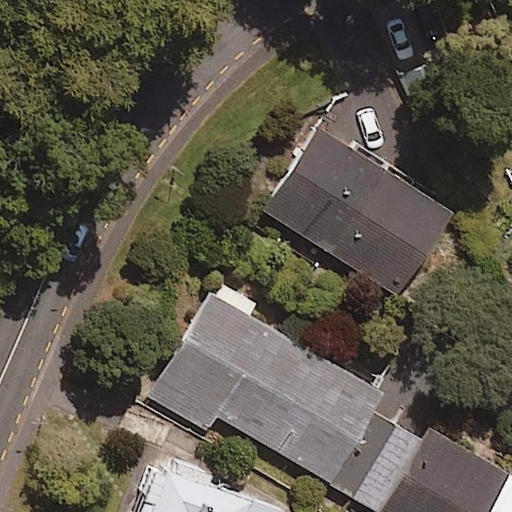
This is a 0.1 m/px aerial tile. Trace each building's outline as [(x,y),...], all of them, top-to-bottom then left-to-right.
[(437,201),(304,116),(253,198),(385,282),(437,201)] [(319,479),(365,401),(375,385),(244,306),(251,295),(219,276),(210,290),(201,285),(139,389),(205,428),(213,415),(319,479)] [(365,401),(319,479),(373,511),(511,511),(511,470),(426,419),(417,433),(365,401)] [(164,424),(123,404),(113,424),(155,444),(164,424)] [(270,511),(275,499),(138,446),(112,511),(270,511)]
